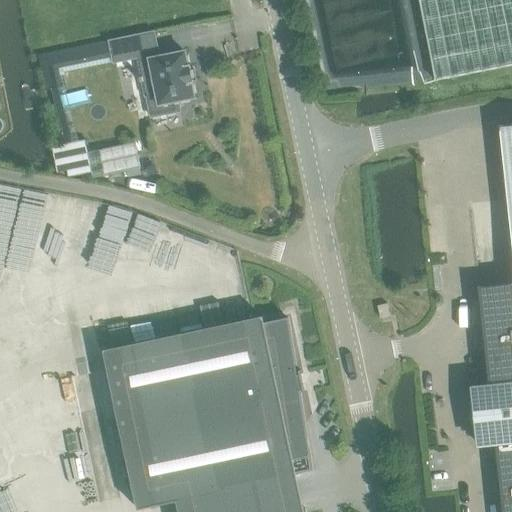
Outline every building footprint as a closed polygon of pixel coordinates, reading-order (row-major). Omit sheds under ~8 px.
[(511,0),(419,0),(436,81),(511,66),(511,0)] [(189,67),(188,67),(185,52),(159,57),(153,32),(109,41),(113,62),(148,55),(158,106),(194,98),(191,83),(192,83),(189,67)] [(511,126),(500,127),(511,235),(511,126)] [(84,140),(52,147),(57,172),(67,170),(68,176),(91,171),(93,178),(127,171),(140,168),(135,143),(87,153),(84,140)] [(428,178),(430,251),(444,250),(442,178),(428,178)] [(489,386),(473,388),(479,446),(495,444),(502,511),(511,511),(511,283),(478,287),(489,386)] [(377,306),(380,319),(390,316),(387,304),(377,306)] [(104,351),(138,509),(296,476),(296,474),(312,471),(299,391),(302,391),(303,395),(305,395),(300,370),(298,371),(299,375),(297,376),(288,318),(264,323),(263,317),(104,351)] [(0,491),(0,500),(3,511),(17,508),(11,489),(0,491)]
